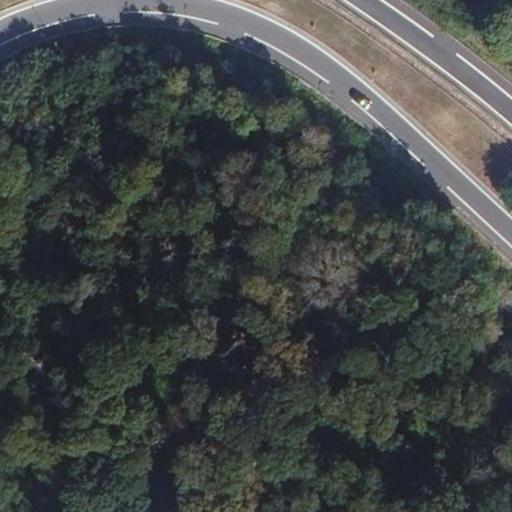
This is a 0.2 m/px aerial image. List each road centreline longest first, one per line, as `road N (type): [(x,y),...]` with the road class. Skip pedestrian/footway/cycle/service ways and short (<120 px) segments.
road 1 (motorway): [(0,38),(52,15),(168,4),(259,28),(337,75),(511,235)]
road 2 (motorway): [(511,114),(358,0)]
